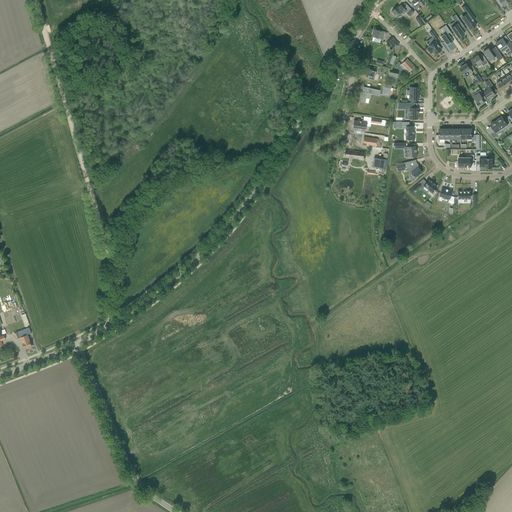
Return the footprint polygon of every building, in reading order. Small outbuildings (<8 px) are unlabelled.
[(405,12),(409,16),(414,12),(409,7),(406,10),(401,5),(398,8),(396,6),(394,8),(393,9),(392,9),(392,10),(391,11),(394,14),(394,15),(397,18),(400,15),(400,16),(402,16),(403,15),(403,14),(405,12)] [(465,5),(461,8),(468,17),(463,20),(470,30),(476,26),(473,21),(475,19),(465,5)] [(456,23),(450,27),(458,37),(459,36),(460,37),(463,35),(462,34),(464,33),(459,27),(463,25),(455,14),(451,16),(456,23)] [(420,16),(416,19),(420,26),(425,23),(420,16)] [(481,22),(475,26),(478,31),(484,27),(481,22)] [(445,25),(439,30),(442,34),(440,36),(446,45),(450,42),(451,43),(453,41),(448,33),(449,33),(451,32),(445,25)] [(382,39),(384,32),(373,29),(371,36),(374,37),(373,41),(378,42),(379,38),(382,39)] [(429,33),(434,40),(438,38),(433,31),(429,33)] [(392,37),(388,41),(395,49),(399,44),(392,37)] [(510,51),(511,54),(511,53),(511,44),(508,38),(507,38),(508,39),(505,41),(503,38),(502,39),(501,40),(500,40),(495,43),(500,49),(503,47),(505,50),(508,49),(510,52),(510,51)] [(428,46),(429,47),(427,48),(431,54),(433,53),(434,55),(441,50),(435,41),(428,46)] [(483,52),(489,61),(496,56),(499,60),(503,57),(495,47),(491,50),(492,50),(491,51),(489,48),(483,52)] [(481,58),(478,55),(471,60),(476,67),(481,63),(483,66),(488,63),(484,56),(481,58)] [(402,64),(409,72),(414,67),(407,59),(402,64)] [(398,62),(394,66),(400,71),(403,69),(400,66),(401,65),(398,62)] [(460,68),(464,77),(469,75),(473,72),(470,69),(471,69),(466,63),(460,68)] [(364,74),(367,75),(367,76),(368,76),(367,78),(373,79),(375,70),(365,68),(364,74)] [(475,80),(473,81),(476,86),(482,81),(478,74),(474,77),(475,80)] [(505,76),(501,79),(506,87),(511,84),(505,76)] [(487,85),(486,86),(487,88),(486,88),(487,90),(484,92),(489,100),(494,97),(493,96),(495,94),(491,89),(494,87),(489,79),(485,82),(487,85)] [(506,87),(501,79),(496,82),(502,90),(506,87)] [(383,86),(381,95),(389,96),(389,94),(390,91),(390,88),(383,86)] [(409,91),(409,95),(409,99),(410,99),(410,102),(415,103),(415,100),(418,100),(419,88),(412,87),(412,88),(409,88),(409,91)] [(361,92),(359,102),(365,103),(367,94),(378,96),(379,91),(368,88),(367,91),(364,90),(364,91),(365,91),(364,93),(361,92)] [(486,98),(480,90),(475,93),(477,95),(474,97),(476,99),(474,100),(477,103),(476,104),(477,107),(479,106),(479,107),(483,104),(484,104),(483,103),(484,102),(483,100),(486,98)] [(395,103),(394,108),(396,108),(396,110),(406,110),(406,119),(415,119),(415,114),(415,111),(415,108),(413,108),(413,103),(395,103)] [(499,117),(496,119),(497,120),(496,120),(502,128),(506,126),(508,128),(511,125),(511,124),(508,119),(505,120),(502,116),(500,118),(499,117)] [(354,120),(352,129),(361,130),(361,131),(365,132),(367,121),(361,120),(361,121),(354,120)] [(502,128),(496,120),(494,122),(494,121),(491,123),(491,124),(490,125),(495,131),(493,132),(492,131),(490,134),(494,139),(497,136),(496,135),(500,132),(499,130),(502,128)] [(402,122),(402,127),(406,127),(405,139),(415,139),(415,133),(414,133),(413,133),(413,132),(414,132),(414,131),(413,131),(413,127),(409,127),(409,122),(402,122)] [(445,140),(445,129),(439,129),(439,135),(436,135),(436,141),(439,141),(439,140),(445,140)] [(365,137),(364,143),(367,143),(367,144),(378,146),(379,140),(365,137)] [(415,146),(407,147),(408,157),(416,156),(416,152),(416,149),(415,146)] [(345,150),(344,157),(362,160),(364,160),(365,153),(363,152),(345,150)] [(385,169),(387,154),(384,153),(383,159),(374,158),(372,167),(385,169)] [(471,157),(465,157),(465,167),(471,167),(471,162),(474,162),(474,156),(471,156),(471,157)] [(480,156),(476,156),(476,162),(480,162),(480,168),(486,168),(486,158),(480,158),(480,156)] [(410,161),(396,165),(398,171),(400,171),(400,170),(405,169),(407,168),(409,168),(410,173),(411,173),(415,178),(422,172),(419,169),(418,168),(418,167),(417,163),(416,164),(411,165),(410,161)] [(428,180),(423,187),(428,191),(427,192),(434,197),(437,192),(434,190),(436,187),(434,185),(434,184),(431,181),(430,182),(428,180)] [(453,203),(454,196),(451,195),(452,190),(442,188),(440,196),(449,199),(448,202),(453,203)] [(457,199),(462,199),(462,202),(467,202),(467,199),(470,199),(470,191),(457,191),(457,199)] [(27,335),(31,333),(29,328),(17,332),(15,333),(17,339),(20,337),(23,345),(25,349),(32,347),(30,342),(27,335)]
